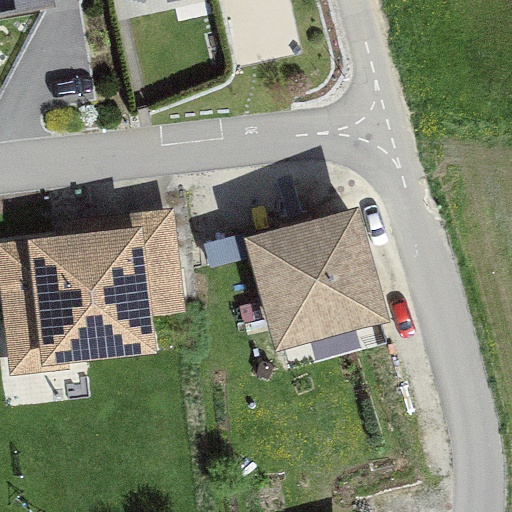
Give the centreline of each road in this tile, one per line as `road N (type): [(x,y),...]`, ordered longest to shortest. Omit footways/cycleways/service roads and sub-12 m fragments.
road 1 (residential): [(374,134),(426,267),(471,511)]
road 2 (residential): [(0,172),(374,134)]
road 3 (residential): [(344,0),(374,134)]
